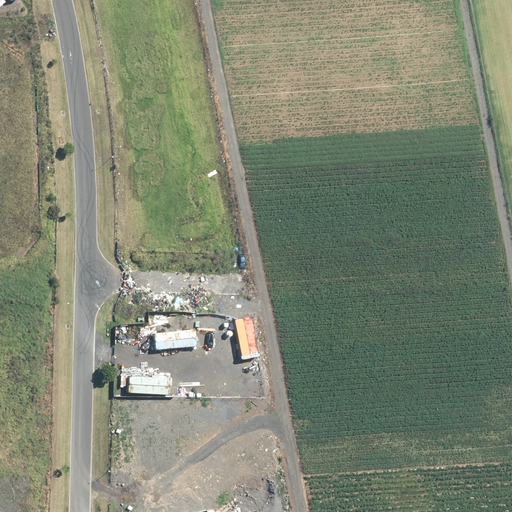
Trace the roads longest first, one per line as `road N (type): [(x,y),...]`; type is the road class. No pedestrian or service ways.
road 1 (track): [(205,0),(302,511)]
road 2 (residential): [(79,511),(87,221),(80,105),(62,0)]
road 3 (track): [(222,283),(87,276)]
